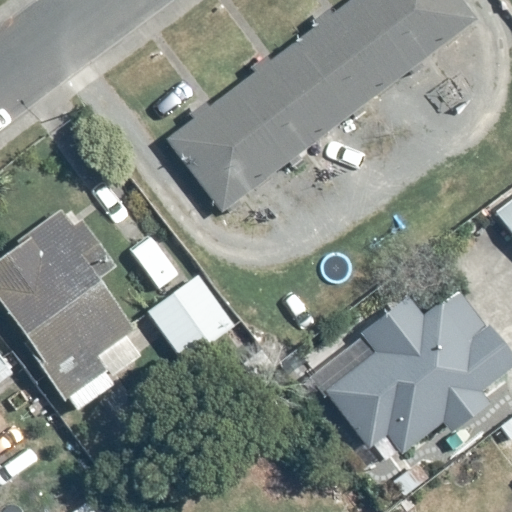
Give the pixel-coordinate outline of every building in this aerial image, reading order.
[(465,20),(449,0),(338,0),(160,138),(217,212),(465,20)] [(511,190),(487,210),(511,241),(511,190)] [(74,410),(112,383),(107,375),(139,352),(75,262),(93,249),(73,221),(61,230),(51,216),(0,252),(0,318),(60,402),(66,398),(74,410)] [(231,327),(196,275),(143,311),(179,363),(231,327)] [(348,326),(355,335),(302,375),(375,471),(441,421),(447,430),(480,404),(474,396),(511,366),(511,365),(456,292),(419,320),(396,290),(348,326)]
